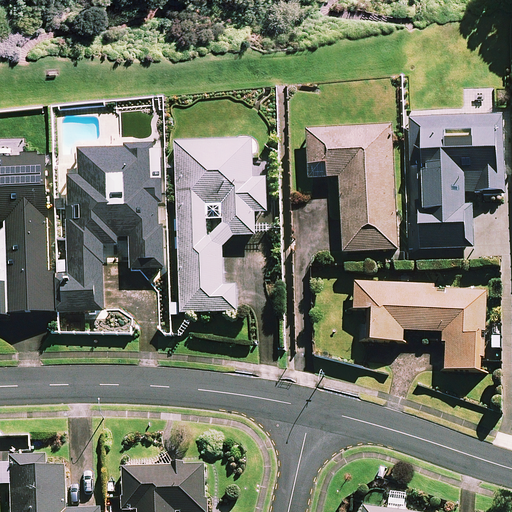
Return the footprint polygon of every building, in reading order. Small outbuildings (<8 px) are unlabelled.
[(498,150),(497,117),(409,119),(411,168),(418,167),(421,251),(474,250),(473,206),(466,206),(466,193),(505,192),(504,150),(498,150)] [(398,252),(392,129),(309,133),(312,189),(327,188),(326,179),(341,179),(345,254),(398,252)] [(255,182),(254,142),(177,145),(182,315),(239,314),(238,288),(225,288),(224,238),(257,237),(256,214),(269,214),(268,181),(255,182)] [(57,273),(58,314),(106,313),(105,247),(120,247),(120,239),(132,239),(133,271),(166,270),(165,227),(162,227),(162,205),(165,205),(164,178),(155,178),(154,146),(125,146),(125,150),(80,150),(81,177),(69,177),(70,210),(81,210),(81,223),(70,223),(71,273),(57,273)] [(0,315),(58,314),(57,273),(54,273),(52,158),(0,159),(0,224),(9,225),(10,289),(0,289),(0,315)] [(444,371),(481,374),(482,360),(485,360),(487,342),(480,341),(481,333),(485,334),(488,294),(353,284),(352,310),(368,312),(366,342),(403,344),(404,332),(443,334),(443,344),(446,344),(444,371)] [(48,456),(13,457),(13,463),(0,463),(0,490),(14,490),(14,511),(102,511),(68,511),(67,468),(48,468),(48,456)] [(207,511),(207,467),(125,468),(126,511),(142,511),(207,511)] [(394,511),(364,508),(365,502),(350,500),(348,511),(394,511)]
